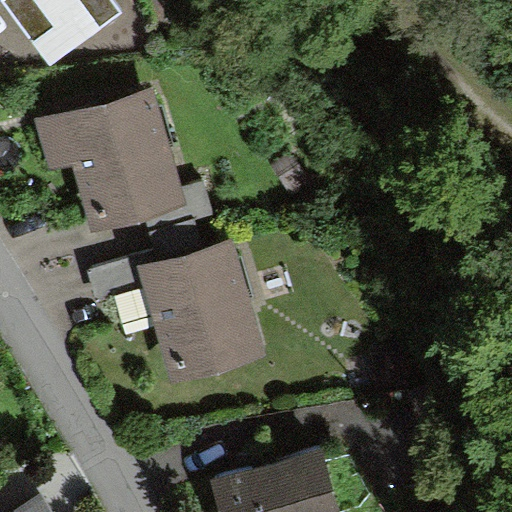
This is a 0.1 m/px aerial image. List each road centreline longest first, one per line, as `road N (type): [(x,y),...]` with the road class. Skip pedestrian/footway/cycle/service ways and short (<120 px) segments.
road 1 (residential): [(0,283),(136,511)]
road 2 (track): [(425,0),(511,104)]
